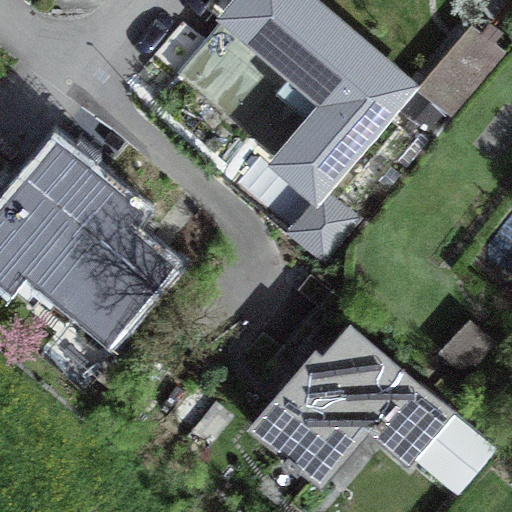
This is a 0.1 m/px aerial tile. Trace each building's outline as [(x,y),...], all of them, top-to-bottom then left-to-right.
[(413,79),(320,0),(229,0),(222,9),(323,96),(273,155),(316,192),(413,79)] [(504,51),(472,23),(418,85),(451,113),(504,51)] [(128,195),(58,136),(0,203),(0,244),(26,266),(36,254),(119,324),(173,261),(114,211),(128,195)] [(415,387),(317,303),(312,308),(320,314),(295,343),(287,336),(275,350),(311,381),(265,435),(285,453),(280,458),(296,471),(300,466),(314,477),(366,416),(413,455),(453,408),(421,380),(415,387)] [(458,331),(441,349),(464,371),(492,341),(476,326),(466,338),(458,331)]
